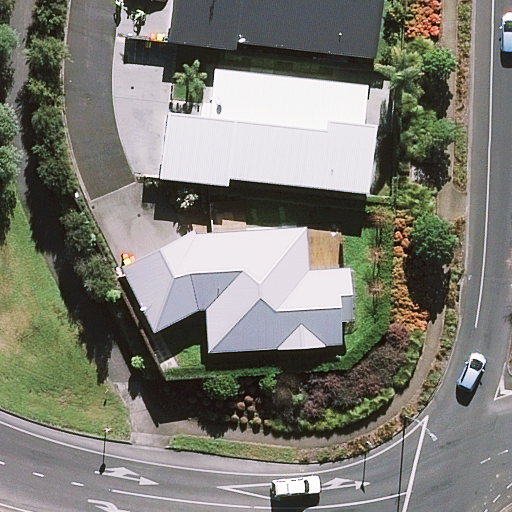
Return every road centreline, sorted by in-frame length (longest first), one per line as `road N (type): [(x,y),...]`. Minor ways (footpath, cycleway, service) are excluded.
road 1 (tertiary): [(459,477),(495,297),(509,0)]
road 2 (tertiary): [(0,461),(140,494),(288,508),(357,504),(454,483)]
road 3 (residential): [(110,158),(89,92),(91,0)]
